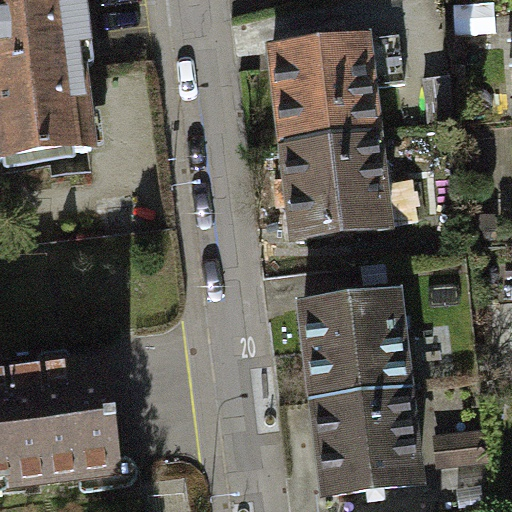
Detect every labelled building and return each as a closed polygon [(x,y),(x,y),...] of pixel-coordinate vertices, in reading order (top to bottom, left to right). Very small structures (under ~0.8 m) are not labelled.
[(74,0),(0,0),(0,162),(90,152),(74,0)] [(490,3),(447,5),(448,33),(492,31),(490,3)] [(400,37),(368,40),(374,89),(406,86),(400,37)] [(275,51),(286,144),(379,134),(374,89),(368,40),(275,51)] [(447,75),(427,77),(432,124),(452,122),(447,75)] [(390,230),(379,134),(286,144),(296,240),(390,230)] [(306,309),(315,403),(407,394),(398,299),(306,309)] [(110,363),(0,375),(0,485),(82,476),(83,484),(123,479),(115,404),(110,363)] [(416,486),(407,394),(315,403),(325,495),(416,486)] [(483,438),(437,440),(438,466),(484,463),(483,438)]
